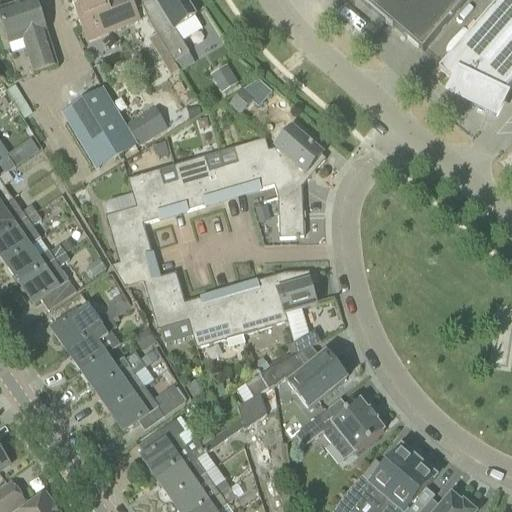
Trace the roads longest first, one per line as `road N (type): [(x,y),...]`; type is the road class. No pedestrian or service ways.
road 1 (unclassified): [(511,475),(484,464),(400,393),(360,312),(345,219),(351,195),(405,132)]
road 2 (unclassified): [(267,0),(287,31),(405,132)]
road 3 (unclassified): [(102,511),(0,368)]
road 4 (unclassified): [(405,132),(511,219)]
